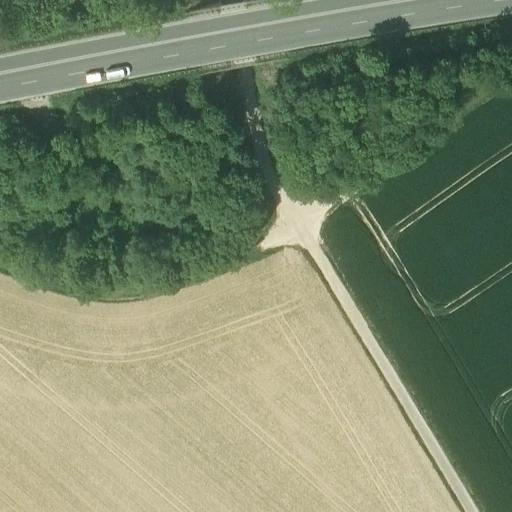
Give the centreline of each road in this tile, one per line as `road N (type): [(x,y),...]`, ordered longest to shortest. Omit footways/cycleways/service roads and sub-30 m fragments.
road 1 (track): [(511,73),(296,224),(182,282),(83,291),(0,269)]
road 2 (track): [(230,0),(266,171),(477,511)]
road 3 (primary): [(434,0),(0,76)]
